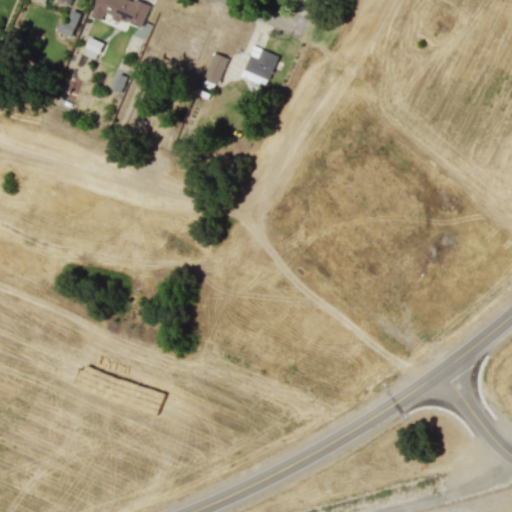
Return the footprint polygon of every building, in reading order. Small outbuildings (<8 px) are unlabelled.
[(97,0),(91,16),(101,20),(104,14),(141,28),(150,4),(138,0),(97,0)] [(71,37),(81,14),(71,9),(67,19),(62,17),(56,31),(71,37)] [(192,70),(205,26),(171,15),(165,34),(184,39),(176,65),(192,70)] [(104,42),(89,38),(83,55),(98,60),(104,42)] [(279,56),(253,45),(241,75),(266,86),(279,56)] [(217,85),(228,58),(214,53),(204,79),(217,85)]
